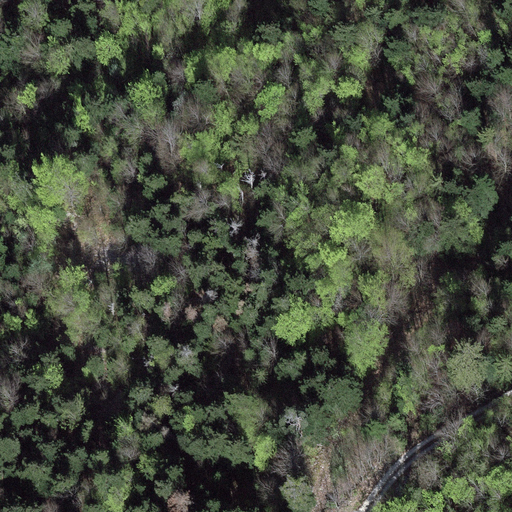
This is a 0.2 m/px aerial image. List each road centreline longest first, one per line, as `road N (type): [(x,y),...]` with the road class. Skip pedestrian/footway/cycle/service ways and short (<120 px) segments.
road 1 (track): [(511,228),(400,348),(333,450),(311,511)]
road 2 (track): [(358,511),(413,453),(511,398)]
